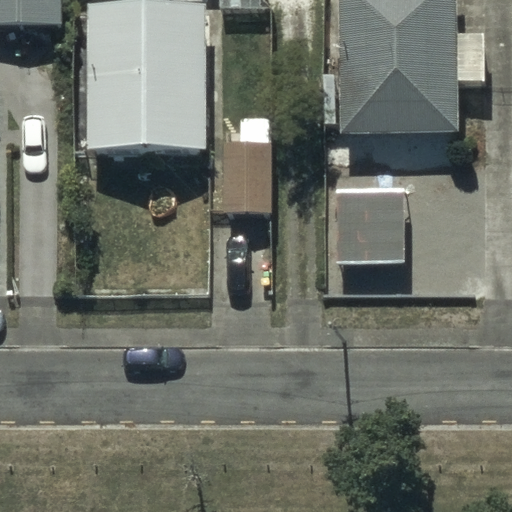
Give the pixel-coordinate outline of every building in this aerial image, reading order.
[(64,0),(0,0),(0,36),(65,36),(64,0)] [(220,0),(220,17),(261,17),(261,0),(220,0)] [(340,0),(344,150),(460,147),(459,95),(486,94),(485,46),(460,47),(458,0),(340,0)] [(208,16),(75,18),(77,148),(92,148),(92,167),(210,166),(208,16)] [(272,151),(226,152),(228,225),(273,224),(272,151)]
